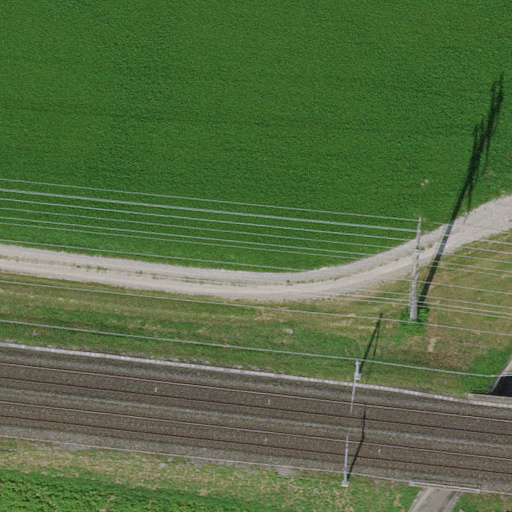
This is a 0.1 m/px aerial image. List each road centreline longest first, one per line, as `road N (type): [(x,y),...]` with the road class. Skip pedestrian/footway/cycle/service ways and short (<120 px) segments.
road 1 (track): [(511,218),(347,280),(292,287),(0,258)]
road 2 (unclassified): [(432,511),(511,396)]
